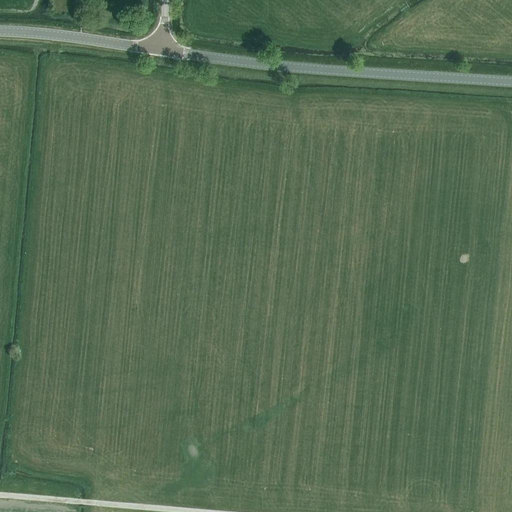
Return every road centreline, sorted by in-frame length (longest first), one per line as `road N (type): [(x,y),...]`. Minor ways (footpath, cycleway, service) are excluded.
road 1 (tertiary): [(511,80),(163,50)]
road 2 (tertiary): [(0,31),(163,50)]
